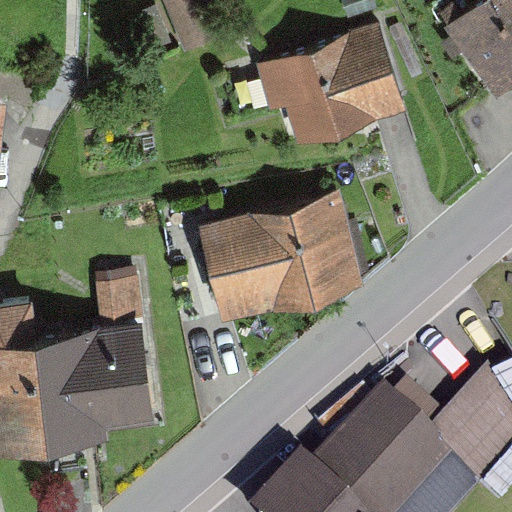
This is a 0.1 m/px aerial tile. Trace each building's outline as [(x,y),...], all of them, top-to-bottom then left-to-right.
[(221,31),(205,0),(160,0),(184,48),(221,31)] [(379,8),(375,0),(343,0),(351,19),(379,8)] [(511,0),(486,0),(451,28),(503,95),(511,87),(511,0)] [(379,23),(257,66),(269,110),(286,106),(299,146),(406,110),(379,23)] [(367,280),(349,192),(223,216),(241,304),(367,280)] [(166,417),(152,326),(51,341),(46,308),(9,313),(0,336),(0,371),(10,439),(166,417)] [(395,387),(280,511),(422,511),(467,464),(487,483),(511,455),(511,394),(497,381),(447,434),(395,387)]
